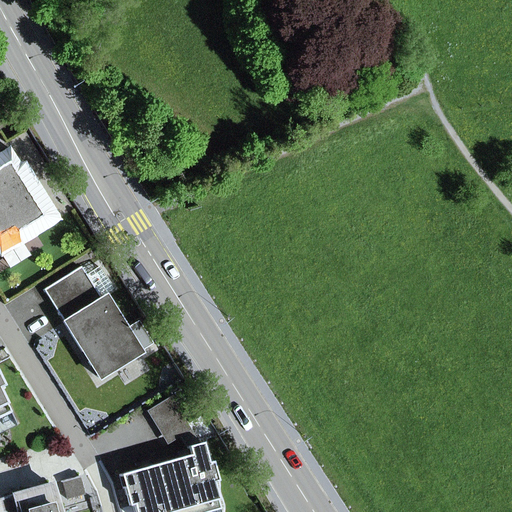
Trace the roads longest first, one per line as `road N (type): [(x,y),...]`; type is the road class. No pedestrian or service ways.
road 1 (primary): [(0,8),(312,511)]
road 2 (residential): [(0,316),(92,464)]
